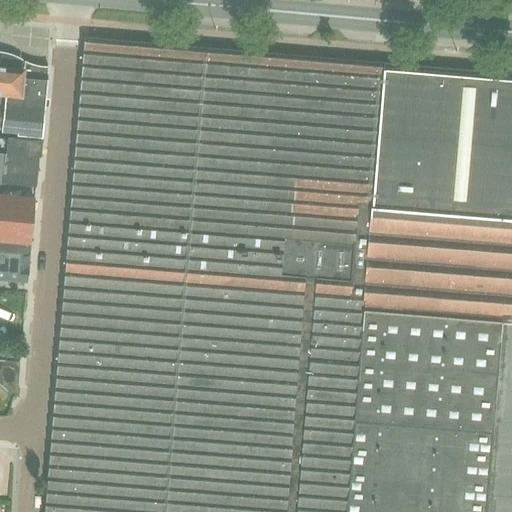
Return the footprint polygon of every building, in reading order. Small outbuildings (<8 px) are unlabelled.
[(511,511),(511,72),(86,38),(46,511),(511,511)] [(0,132),(40,137),(41,134),(42,134),(49,66),(47,66),(46,68),(0,63),(0,132)] [(40,137),(0,132),(0,180),(35,184),(38,155),(40,155),(42,141),(40,141),(40,137)] [(0,194),(0,238),(29,242),(33,198),(0,194)] [(0,279),(26,282),(29,245),(0,242),(0,279)] [(0,360),(17,362),(18,351),(17,349),(0,347),(0,360)] [(18,362),(17,362),(0,360),(0,382),(8,390),(15,391),(18,362)]
